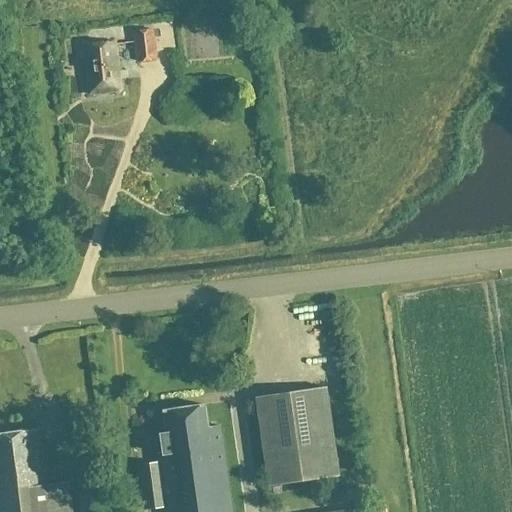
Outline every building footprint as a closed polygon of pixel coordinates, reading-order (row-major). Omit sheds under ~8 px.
[(135,64),(156,60),(153,29),(132,32),(135,64)] [(89,96),(119,93),(113,45),(83,48),(89,96)] [(340,368),(326,370),(329,388),(343,386),(340,368)] [(322,388),(255,397),(267,488),(334,478),(322,388)] [(162,465),(139,468),(143,503),(163,500),(164,511),(230,511),(219,427),(207,428),(204,405),(163,411),(166,435),(158,436),(162,465)] [(0,511),(70,511),(67,483),(45,486),(38,431),(0,435),(0,511)]
